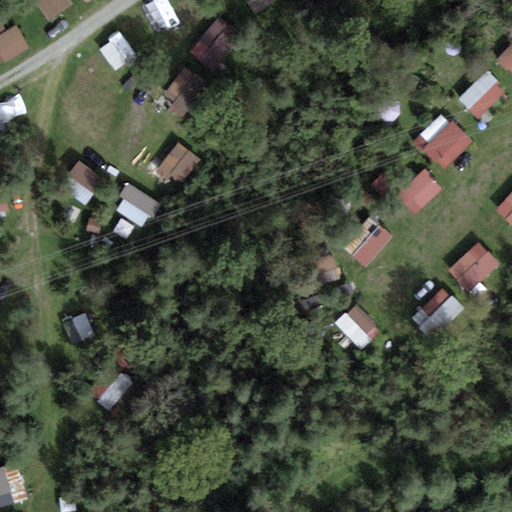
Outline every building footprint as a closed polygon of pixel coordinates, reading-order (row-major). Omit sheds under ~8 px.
[(49,0),(43,4),(55,26),(78,13),(70,0),(49,0)] [(227,22),(197,57),(221,77),(251,42),(227,22)] [(25,32),(0,44),(0,49),(10,68),(37,54),(25,32)] [(193,71),(169,100),(193,120),(217,90),(193,71)] [(511,97),(499,78),(465,100),(482,125),(511,105),(511,97)] [(423,147),(452,176),(480,148),(451,120),(423,147)] [(187,191),(208,164),(185,147),(165,174),(187,191)] [(404,201),(423,221),(451,195),(432,175),(404,201)] [(121,213),(151,233),(167,211),(138,190),(121,213)] [(0,195),(0,221),(11,221),(9,194),(0,195)] [(511,225),(511,205),(502,216),(511,225)] [(351,253),(374,272),(400,242),(377,222),(351,253)] [(455,276),(476,299),(508,270),(487,247),(455,276)] [(419,325),(440,346),(472,315),(451,294),(419,325)] [(363,309),(342,329),(368,356),(389,337),(363,309)] [(117,415),(139,388),(126,377),(104,404),(117,415)] [(0,485),(4,502),(31,495),(25,469),(0,475),(0,485)]
